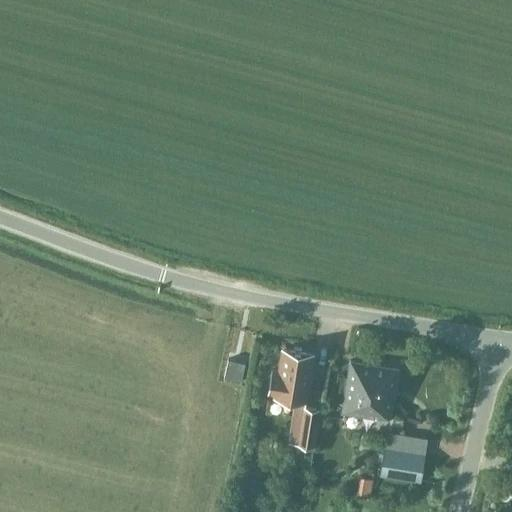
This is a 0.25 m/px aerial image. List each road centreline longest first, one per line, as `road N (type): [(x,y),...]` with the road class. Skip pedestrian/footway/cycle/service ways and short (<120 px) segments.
road 1 (tertiary): [(496,343),(161,276),(0,220)]
road 2 (residential): [(456,511),(496,343)]
